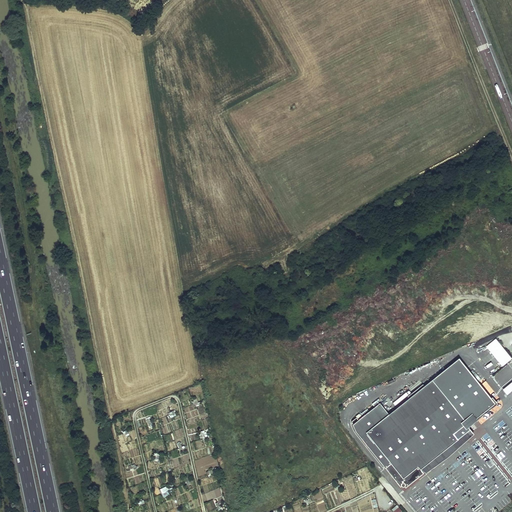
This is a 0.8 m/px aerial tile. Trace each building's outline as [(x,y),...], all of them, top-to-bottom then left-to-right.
[(358,418),(355,419),(358,431),(387,468),(393,475),(394,475),(395,474),(396,476),(396,477),(400,482),(402,484),(403,484),(403,485),(404,486),(404,485),(405,485),(406,486),(425,472),(461,442),(462,443),(475,433),(468,426),(474,421),(496,403),(467,367),(460,358),(426,386),(424,384),(409,396),(410,398),(390,414),(381,403),(359,420),(358,418)] [(511,381),(511,383),(503,389),(507,394),(511,390),(511,381)] [(462,443),(461,442),(425,472),(426,473),(441,461),(442,460),(450,455),(457,448),(475,433),(462,443)] [(487,442),(491,439),(487,434),(483,437),(487,442)] [(162,498),(169,496),(167,487),(160,489),(162,498)] [(331,492),(327,494),(332,507),(337,505),(331,492)]
